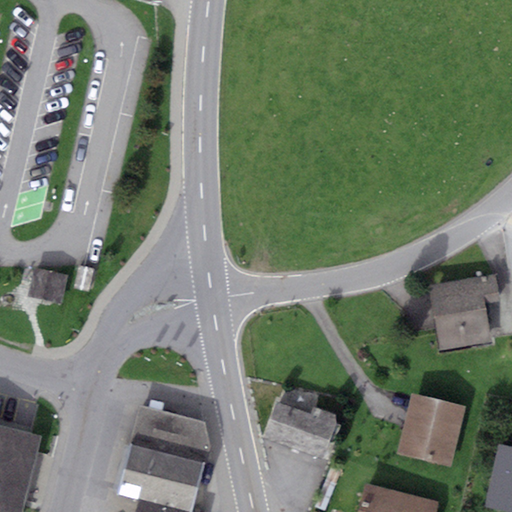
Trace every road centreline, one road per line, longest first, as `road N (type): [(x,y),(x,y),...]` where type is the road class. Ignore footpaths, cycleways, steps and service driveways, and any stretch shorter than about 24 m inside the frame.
road 1 (tertiary): [(511,194),(438,247),(377,275),(209,299)]
road 2 (primary): [(208,0),(201,104),(209,299)]
road 3 (primary): [(209,299),(253,511)]
road 4 (tertiary): [(89,383),(140,314),(209,299)]
road 5 (tertiary): [(56,511),(89,383)]
